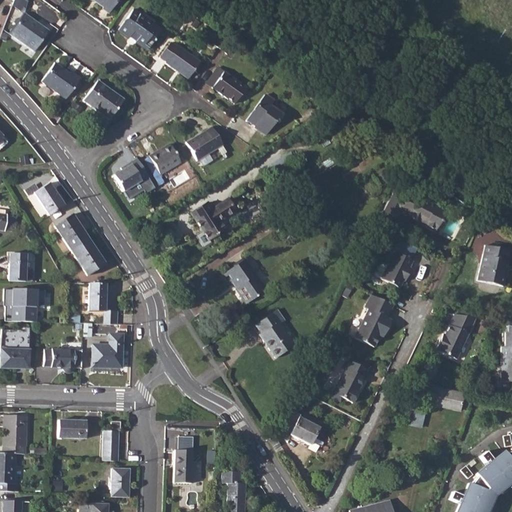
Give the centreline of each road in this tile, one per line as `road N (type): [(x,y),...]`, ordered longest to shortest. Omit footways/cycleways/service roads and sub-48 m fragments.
road 1 (tertiary): [(65,165),(146,285),(172,366)]
road 2 (residential): [(77,37),(151,88),(154,106),(145,124),(65,165)]
road 3 (residential): [(324,511),(420,320)]
road 4 (tertiary): [(172,366),(233,417),(294,511)]
road 5 (residential): [(0,396),(141,401)]
